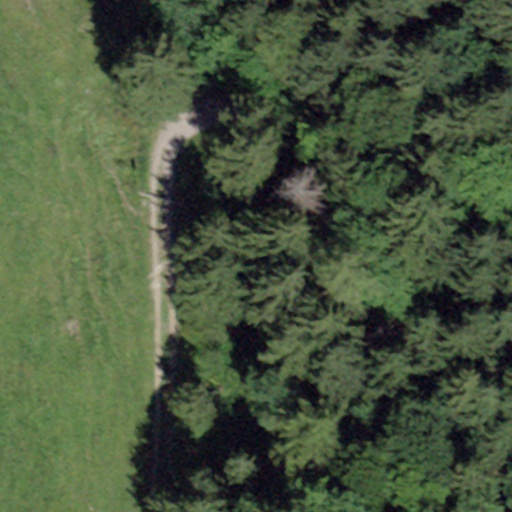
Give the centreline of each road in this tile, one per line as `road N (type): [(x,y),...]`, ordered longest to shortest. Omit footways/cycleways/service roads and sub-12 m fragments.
road 1 (track): [(162,511),(157,182),(167,131),(202,122),(242,124),(271,143),(432,421),(506,511)]
road 2 (track): [(202,122),(142,0)]
